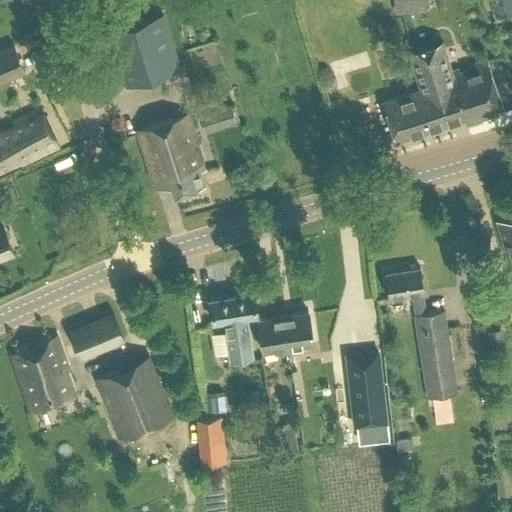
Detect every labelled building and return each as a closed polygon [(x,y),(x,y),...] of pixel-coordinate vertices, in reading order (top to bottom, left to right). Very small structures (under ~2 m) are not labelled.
[(439,8),(437,0),(393,0),(395,11),(439,8)] [(511,10),(511,0),(490,0),(495,16),(511,10)] [(179,67),(162,13),(109,30),(126,84),(179,67)] [(451,68),(442,39),(408,50),(419,87),(381,99),(394,139),(464,117),(466,122),(504,110),(487,57),(451,68)] [(0,82),(25,71),(12,41),(0,46),(0,82)] [(58,144),(40,106),(13,119),(15,124),(0,130),(0,169),(20,159),(21,162),(58,144)] [(197,140),(188,111),(135,127),(155,188),(171,183),(174,192),(204,182),(200,169),(201,168),(192,142),(197,140)] [(511,214),(496,219),(511,272),(511,214)] [(0,255),(12,251),(2,224),(0,225),(0,255)] [(434,411),(442,409),(444,420),(452,419),(450,401),(448,392),(457,390),(444,307),(425,310),(422,291),(424,290),(420,265),(384,271),(388,296),(412,292),(415,312),(414,312),(427,395),(432,394),(433,401),(434,411)] [(256,313),(252,290),(209,297),(213,320),(224,318),(230,357),(252,354),(245,315),(256,313)] [(125,339),(114,309),(68,327),(79,356),(125,339)] [(282,313),(287,350),(292,350),(291,345),(312,341),(307,309),(282,313)] [(283,351),(287,350),(282,313),(257,317),(262,350),(282,346),(283,351)] [(76,393),(56,333),(11,351),(30,409),(76,393)] [(377,348),(345,352),(354,423),(386,419),(377,348)] [(169,416),(143,354),(92,376),(119,438),(169,416)] [(214,393),(215,409),(227,408),(226,393),(214,393)] [(226,462),(224,415),(197,416),(199,464),(226,462)] [(298,422),(280,423),(282,451),(299,450),(298,422)] [(430,458),(448,454),(446,445),(428,449),(430,458)]
